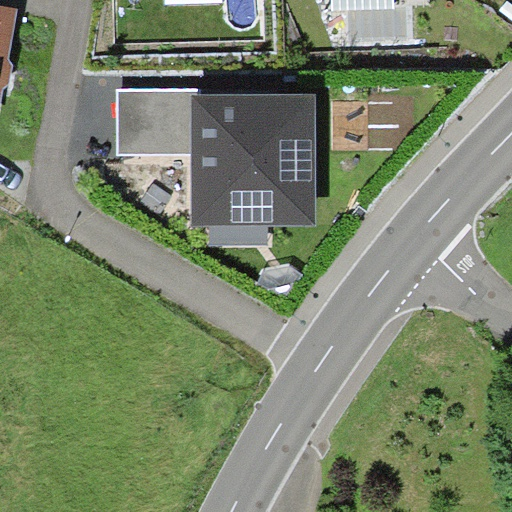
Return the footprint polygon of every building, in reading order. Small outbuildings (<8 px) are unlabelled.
[(394,8),(393,0),(332,0),(333,9),(394,8)] [(0,105),(3,88),(9,58),(18,8),(0,4),(0,105)] [(13,64),(9,58),(3,88),(10,83),(13,64)] [(191,93),(201,93),(201,88),(118,88),(118,154),(192,153),(191,93)] [(201,93),(191,93),(192,153),(192,224),(316,224),(315,93),(201,93)]
